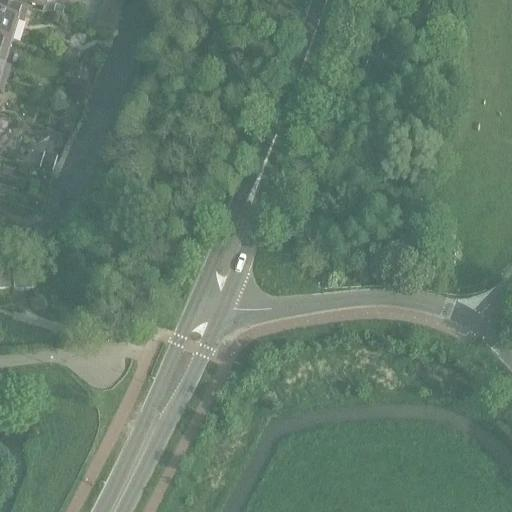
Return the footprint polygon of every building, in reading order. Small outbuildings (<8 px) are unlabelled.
[(16,0),(45,9),(47,0),(16,0)] [(0,40),(11,44),(18,22),(24,24),(28,10),(0,1),(0,40)] [(54,13),(54,14),(63,17),(63,16),(65,10),(56,7),(54,13)] [(0,79),(6,81),(10,68),(5,66),(11,44),(0,40),(0,79)] [(13,264),(3,265),(0,264),(0,289),(14,288),(15,290),(32,290),(31,260),(13,263),(13,264)]
